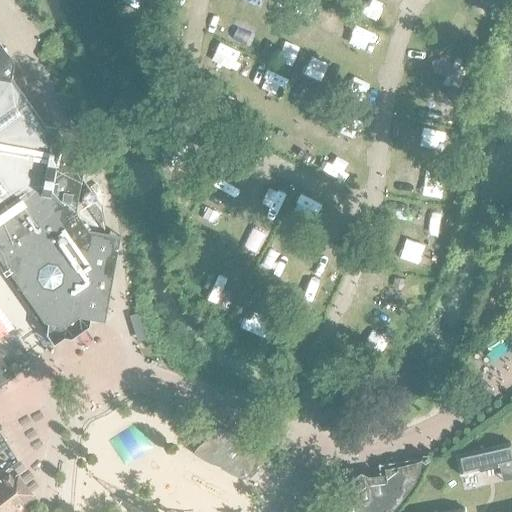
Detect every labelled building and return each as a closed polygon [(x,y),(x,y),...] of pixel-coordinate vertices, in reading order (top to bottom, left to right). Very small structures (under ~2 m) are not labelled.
[(0,251),(1,252),(0,255),(0,259),(2,262),(0,263),(0,267),(47,334),(46,335),(53,345),(62,340),(73,343),(74,340),(87,342),(91,320),(106,322),(113,278),(121,235),(106,233),(102,206),(82,179),(84,167),(56,128),(46,126),(12,77),(15,62),(0,43),(0,251)] [(511,278),(507,271),(503,273),(500,267),(488,273),(471,323),(477,335),(483,332),(485,338),(494,333),(496,329),(500,314),(495,312),(501,296),(505,298),(508,289),(511,280),(511,278)] [(0,347),(14,338),(0,319),(0,347)] [(0,387),(15,377),(1,360),(0,360),(0,387)] [(246,479),(269,453),(221,428),(194,454),(246,479)] [(0,511),(27,511),(38,502),(10,468),(18,462),(0,432),(0,511)] [(511,441),(455,454),(460,475),(511,464),(511,441)] [(392,511),(415,482),(421,461),(425,463),(428,461),(428,457),(423,457),(422,460),(421,460),(381,467),(382,474),(358,479),(339,490),(341,504),(328,507),(324,508),(321,510),(320,511),(392,511)]
